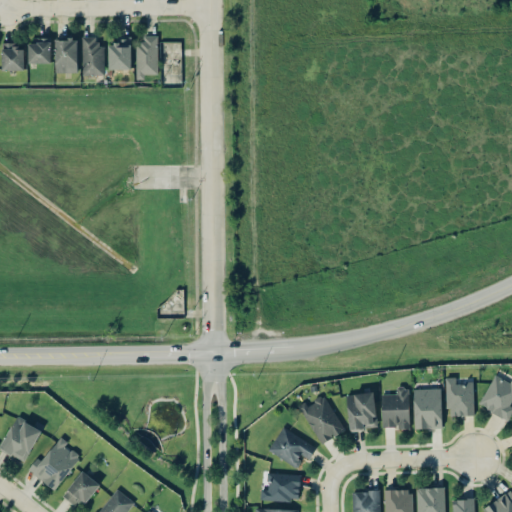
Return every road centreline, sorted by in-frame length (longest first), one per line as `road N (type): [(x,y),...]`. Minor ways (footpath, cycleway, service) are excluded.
road 1 (secondary): [(511,263),(367,324),(210,343),(0,337)]
road 2 (tertiary): [(211,0),(210,362)]
road 3 (secondary): [(291,359),(431,332),(511,298)]
road 4 (residential): [(5,0),(28,8),(212,7)]
road 5 (tertiary): [(218,511),(219,389),(210,362)]
road 6 (tertiary): [(210,362),(202,511)]
road 7 (residential): [(468,456),(337,467)]
road 8 (secondary): [(0,367),(129,364)]
